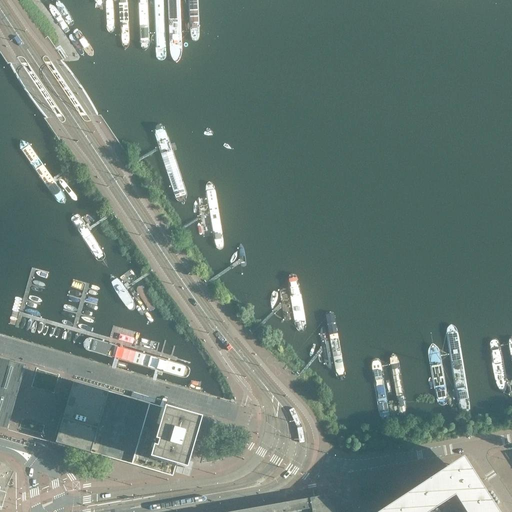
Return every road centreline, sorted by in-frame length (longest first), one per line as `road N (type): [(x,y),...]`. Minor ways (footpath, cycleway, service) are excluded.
road 1 (tertiary): [(269,392),(173,270),(0,8)]
road 2 (tertiary): [(269,436),(253,466),(227,479),(59,504)]
road 3 (tertiary): [(109,511),(266,486),(292,473),(303,454)]
road 4 (residential): [(474,446),(348,465),(314,459)]
